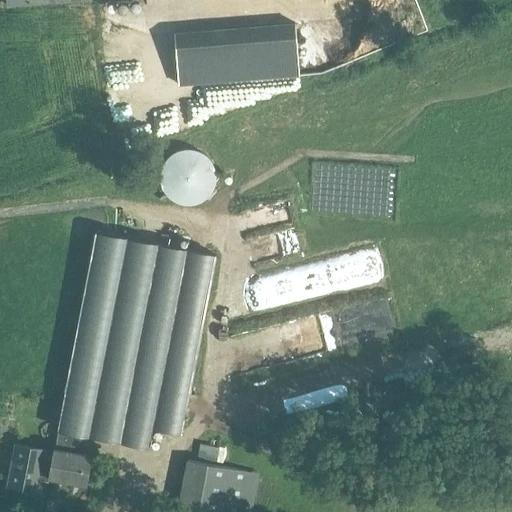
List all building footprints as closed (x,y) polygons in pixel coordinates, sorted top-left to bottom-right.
[(301,73),(296,22),(175,33),(179,85),(301,73)] [(162,174),(161,182),(162,191),(166,199),(173,205),(180,209),(189,210),(198,209),(206,205),(212,199),(216,191),(217,182),(216,174),(212,166),(206,160),(198,156),(189,154),(180,156),(173,160),(166,166),(162,174)] [(66,398),(57,448),(58,448),(83,453),(86,433),(149,445),(153,426),(182,431),(216,255),(96,231),(65,389),(68,389),(66,398)] [(43,457),(44,449),(17,444),(9,485),(36,491),(39,475),(49,477),(52,459),(43,457)] [(52,459),(49,477),(85,484),(91,455),(83,453),(58,448),(57,448),(55,448),(54,451),(52,459)] [(176,511),(240,511),(248,471),(186,460),(176,511)]
